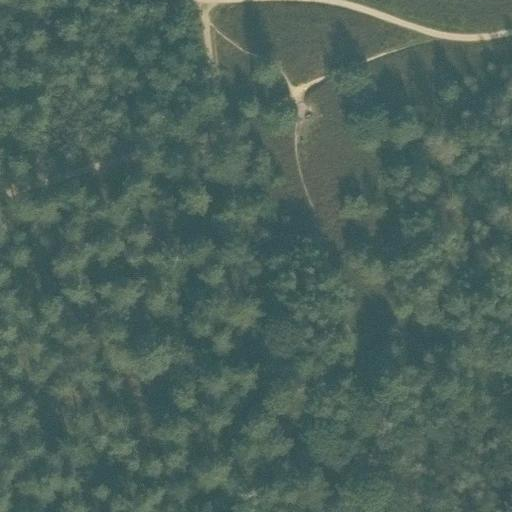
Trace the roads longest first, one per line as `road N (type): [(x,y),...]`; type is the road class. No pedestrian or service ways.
road 1 (track): [(435,36),(346,63),(213,132),(0,195)]
road 2 (track): [(266,0),(338,6),(435,36)]
